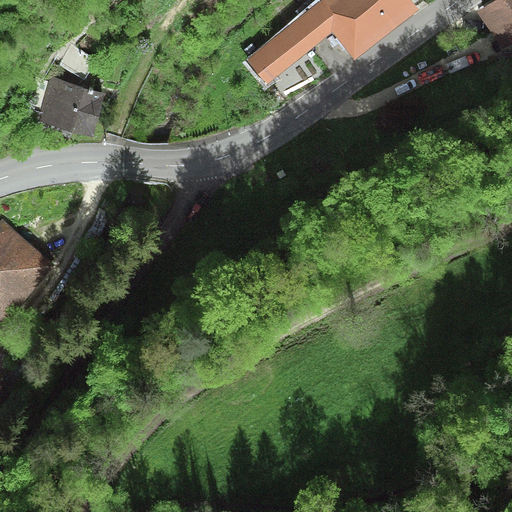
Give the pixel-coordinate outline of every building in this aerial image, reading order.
[(317,9),(251,62),(265,80),(331,27),(353,56),(411,10),(403,0),(323,0),(322,2),(324,4),(317,9)] [(511,40),(511,0),(491,0),(482,6),(507,44),(511,40)] [(80,78),(91,59),(69,46),(57,65),(80,78)] [(87,87),(87,90),(64,83),(63,85),(50,82),(49,84),(36,80),(28,107),(55,115),(53,122),(55,123),(53,130),(63,133),(65,126),(89,132),(100,94),(90,91),(91,88),(87,87)] [(0,319),(3,321),(49,265),(0,224),(0,319)]
